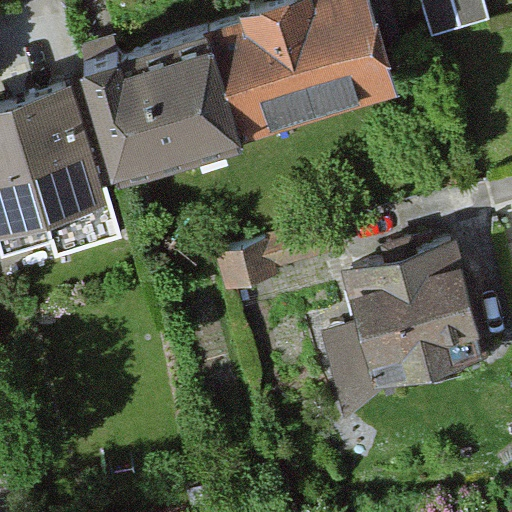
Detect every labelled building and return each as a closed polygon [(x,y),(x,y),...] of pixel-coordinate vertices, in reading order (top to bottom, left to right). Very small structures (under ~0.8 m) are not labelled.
[(254,0),(255,3),(221,14),(253,113),(412,63),(392,0),(254,0)] [(425,0),(436,33),(494,15),(488,0),(425,0)] [(253,113),(221,14),(96,53),(127,152),(253,113)] [(72,68),(0,89),(0,214),(107,182),(72,68)] [(459,229),(351,256),(366,316),(329,325),(349,407),(416,390),(406,353),(485,333),(459,229)] [(222,234),(225,283),(294,279),(292,230),(222,234)]
